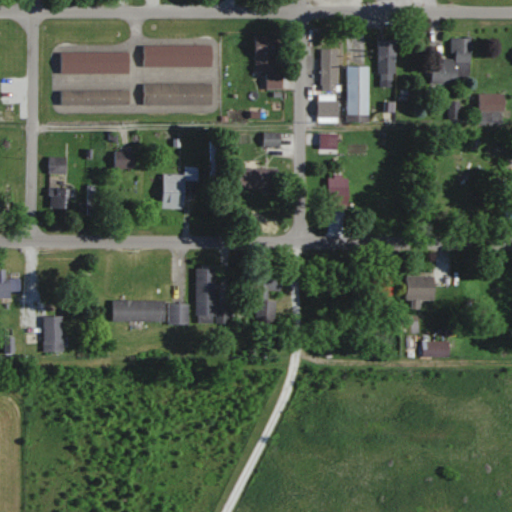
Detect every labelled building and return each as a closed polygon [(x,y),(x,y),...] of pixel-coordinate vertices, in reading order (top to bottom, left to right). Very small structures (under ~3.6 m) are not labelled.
[(271,71),(271,34),(251,34),(251,71),(271,71)] [(428,82),(467,84),(469,37),(448,36),(447,60),(429,59),(428,82)] [(392,39),(375,39),(375,79),(392,79),(392,39)] [(209,45),(144,45),(144,67),(209,67),(209,45)] [(335,48),(318,48),(318,91),(335,91),(335,48)] [(61,73),(131,73),(131,52),(61,52),(61,73)] [(364,65),(343,65),(344,115),(365,115),(364,65)] [(144,83),(144,104),(208,104),(208,83),(144,83)] [(131,90),(61,90),(61,105),(131,105),(131,90)] [(475,93),(475,118),(500,118),(500,93),(475,93)] [(335,100),(313,100),(313,116),(335,116),(335,100)] [(320,147),(333,147),(333,132),(319,132),(320,147)] [(276,145),(276,133),(260,133),(260,145),(276,145)] [(50,173),(67,173),(67,157),(50,157),(50,173)] [(162,173),(162,207),(180,208),(180,179),(195,179),(195,166),(182,166),(182,174),(162,173)] [(275,168),(235,168),(235,189),(275,189),(275,168)] [(344,208),(344,174),(324,174),(324,208),(344,208)] [(96,186),(87,186),(87,215),(96,215),(96,186)] [(50,208),(71,208),(71,187),(50,187),(50,208)] [(12,196),(0,196),(0,213),(12,213),(12,196)] [(211,267),(192,267),(192,320),(211,320),(211,267)] [(277,290),(277,269),(246,268),(246,297),(253,298),(252,321),(269,322),(269,301),(265,301),(265,290),(277,290)] [(0,297),(21,297),(21,279),(7,279),(7,270),(0,269),(0,297)] [(387,275),(365,275),(365,305),(387,305),(387,275)] [(431,275),(402,275),(402,299),(431,299),(431,275)] [(112,320),(161,320),(161,299),(112,299),(112,320)] [(186,303),(164,303),(164,324),(186,324),(186,303)] [(64,317),(44,317),(44,351),(64,351),(64,317)]
